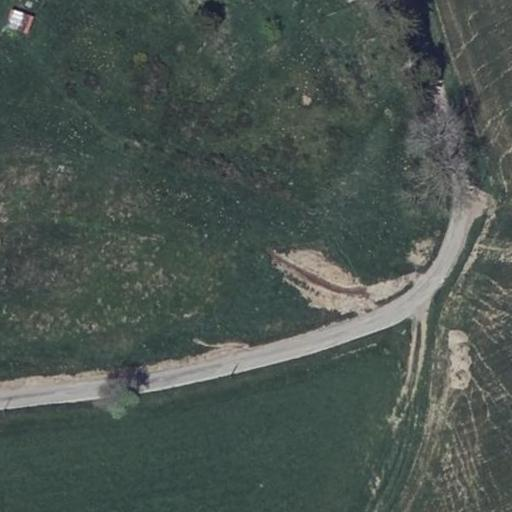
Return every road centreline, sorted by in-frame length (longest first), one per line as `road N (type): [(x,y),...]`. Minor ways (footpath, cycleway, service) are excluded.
road 1 (residential): [(0,396),(125,384),(306,345),(419,290),(452,245),(460,193),(406,0)]
road 2 (track): [(419,290),(419,379),(344,511)]
